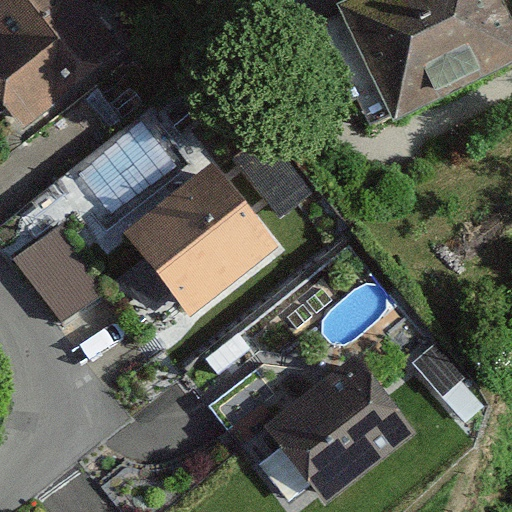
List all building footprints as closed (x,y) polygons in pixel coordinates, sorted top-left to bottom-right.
[(80,0),(0,0),(0,102),(21,128),(120,49),(80,0)] [(511,32),(496,0),(360,0),(318,20),(370,128),(511,59),(511,32)] [(207,167),(124,234),(191,316),(274,248),(207,167)] [(107,289),(58,226),(14,260),(63,323),(107,289)] [(415,434),(356,358),(265,428),(324,504),(415,434)]
